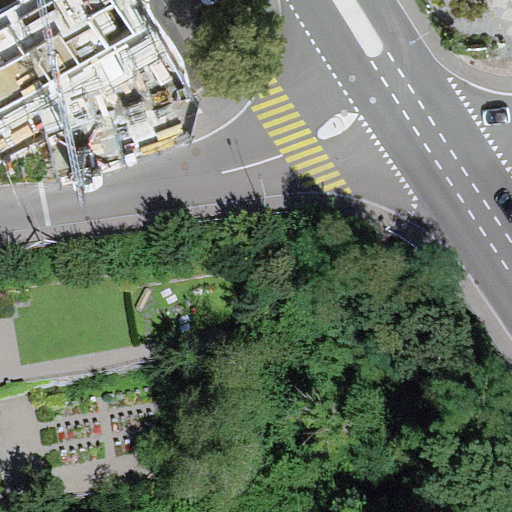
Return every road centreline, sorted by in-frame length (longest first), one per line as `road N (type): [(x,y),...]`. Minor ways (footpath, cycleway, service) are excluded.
road 1 (residential): [(401,92),(251,166),(0,210)]
road 2 (secondary): [(401,92),(470,197)]
